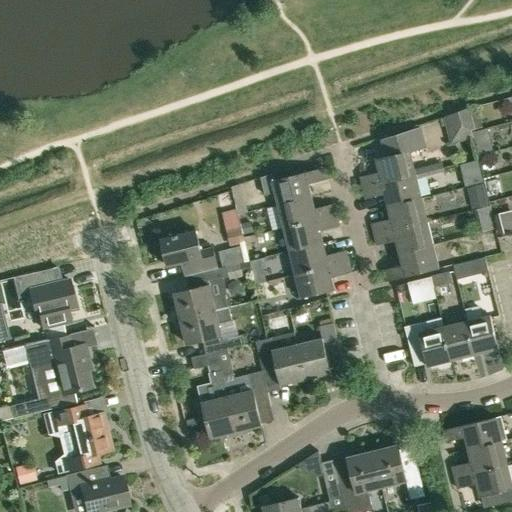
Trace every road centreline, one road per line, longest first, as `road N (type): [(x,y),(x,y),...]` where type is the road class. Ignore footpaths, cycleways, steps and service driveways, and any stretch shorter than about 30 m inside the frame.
road 1 (residential): [(185,511),(158,454),(104,238)]
road 2 (residential): [(196,511),(326,422),(385,399)]
road 3 (residential): [(385,399),(470,402),(511,388)]
